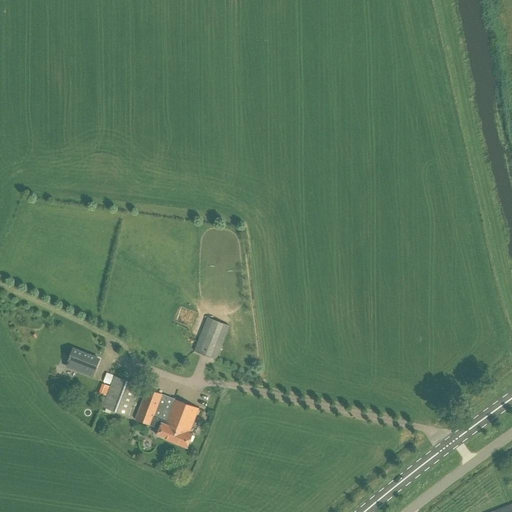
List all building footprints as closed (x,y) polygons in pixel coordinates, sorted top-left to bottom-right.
[(216,360),(229,326),(208,317),(195,351),(216,360)] [(73,349),(67,367),(93,377),(99,359),(73,349)] [(128,416),(140,386),(115,376),(103,407),(128,416)] [(109,386),(103,384),(100,392),(106,394),(109,386)] [(190,433),(199,408),(147,389),(136,420),(151,426),(151,425),(159,428),(157,435),(187,448),(193,434),(190,433)]
